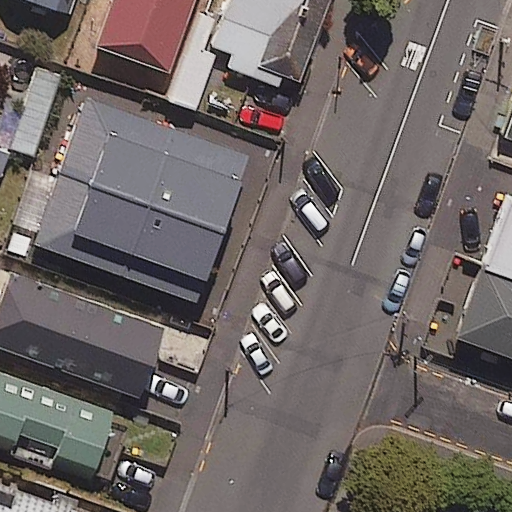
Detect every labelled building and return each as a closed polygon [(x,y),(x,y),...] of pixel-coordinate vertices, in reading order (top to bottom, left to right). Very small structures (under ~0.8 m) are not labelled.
[(70,0),(36,0),(67,10),(70,0)] [(189,0),(111,0),(96,43),(165,68),(189,0)] [(298,74),(326,0),(226,0),(219,17),(198,9),(164,96),(197,109),(217,60),(275,82),(281,67),(298,74)] [(38,156),(61,77),(33,69),(10,148),(38,156)] [(244,153),(83,96),(32,240),(192,298),(244,153)] [(511,98),(491,157),(511,164),(511,98)] [(0,143),(9,121),(0,117),(0,143)] [(511,205),(468,332),(511,347),(511,205)] [(160,329),(9,273),(0,295),(0,343),(136,394),(160,329)] [(124,428),(0,383),(0,447),(104,484),(124,428)] [(63,511),(0,488),(0,511),(63,511)]
